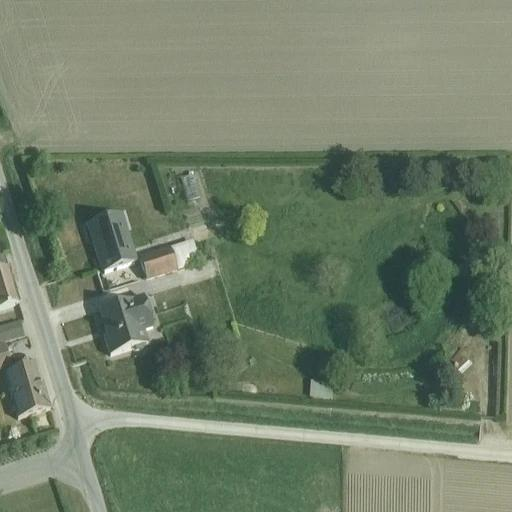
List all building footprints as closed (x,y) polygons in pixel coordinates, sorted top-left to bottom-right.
[(194,177),(182,181),(189,204),(201,200),(194,177)] [(119,215),(88,225),(105,274),(135,264),(119,215)] [(193,243),(139,259),(147,284),(200,266),(193,243)] [(0,312),(19,307),(4,258),(0,259),(0,312)] [(144,299),(100,313),(108,338),(104,339),(110,359),(132,352),(136,354),(142,352),(144,348),(147,347),(143,335),(153,332),(144,299)] [(0,347),(4,347),(24,340),(19,324),(0,330),(0,347)] [(4,347),(0,347),(0,374),(11,371),(4,347)] [(33,368),(4,376),(17,423),(50,413),(46,398),(42,399),(33,368)] [(312,383),(310,399),(333,401),(334,385),(312,383)]
